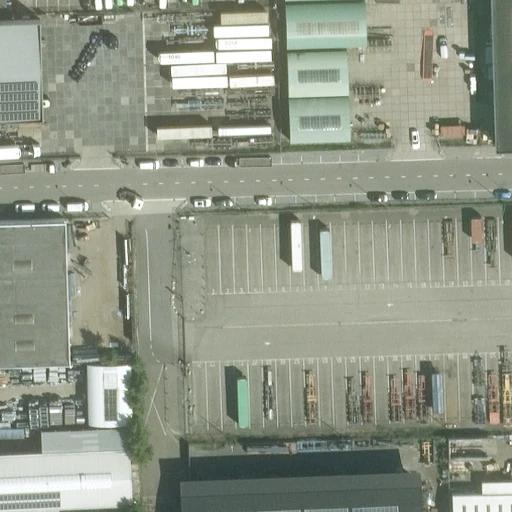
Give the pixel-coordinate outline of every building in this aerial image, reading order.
[(511,0),(493,0),(498,146),(511,146),(511,0)] [(364,1),(284,4),(286,48),(366,45),(364,1)] [(39,17),(0,18),(0,116),(42,115),(39,17)] [(347,49),(287,51),(288,95),(348,93),(347,49)] [(348,96),(288,98),(289,142),(349,140),(348,96)] [(64,219),(0,221),(0,363),(68,361),(64,219)] [(223,222),(224,286),(234,286),(233,222),(223,222)] [(0,452),(0,511),(131,511),(129,447),(0,452)] [(511,511),(511,479),(482,480),(483,492),(455,493),(455,511),(511,511)] [(420,511),(419,482),(190,491),(180,492),(181,511),(420,511)]
